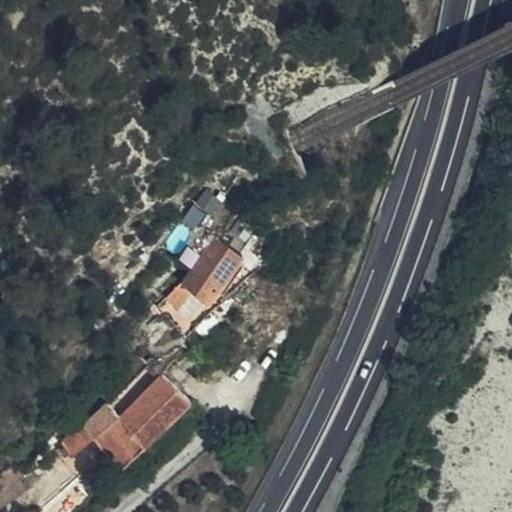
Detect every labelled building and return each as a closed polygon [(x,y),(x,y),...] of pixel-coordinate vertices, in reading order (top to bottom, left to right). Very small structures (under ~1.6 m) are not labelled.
[(232,255),(209,241),(204,238),(190,261),(177,281),(205,299),(210,291),(229,261),(232,255)] [(236,265),(229,261),(210,291),(216,295),(236,265)] [(205,299),(177,281),(174,287),(192,298),(202,305),(205,299)] [(192,298),(174,287),(159,303),(171,313),(178,306),(182,308),(192,298)] [(202,332),(191,324),(179,339),(189,347),(202,332)] [(84,461),(99,479),(181,404),(151,378),(109,418),(95,404),(82,417),(49,448),(60,461),(80,443),(90,455),(84,461)] [(47,419),(37,427),(46,437),(55,429),(47,419)] [(0,473),(0,506),(17,491),(0,473)]
